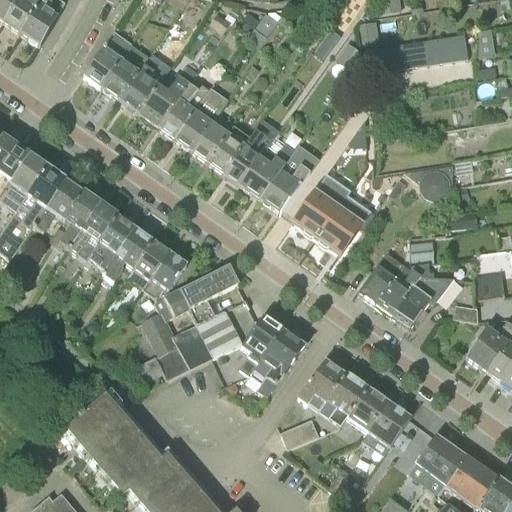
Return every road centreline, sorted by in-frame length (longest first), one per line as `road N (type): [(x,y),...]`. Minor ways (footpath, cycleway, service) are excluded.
road 1 (residential): [(30,103),(336,316)]
road 2 (residential): [(336,316),(511,444)]
road 3 (residential): [(336,316),(234,467)]
road 4 (residential): [(30,103),(97,0)]
